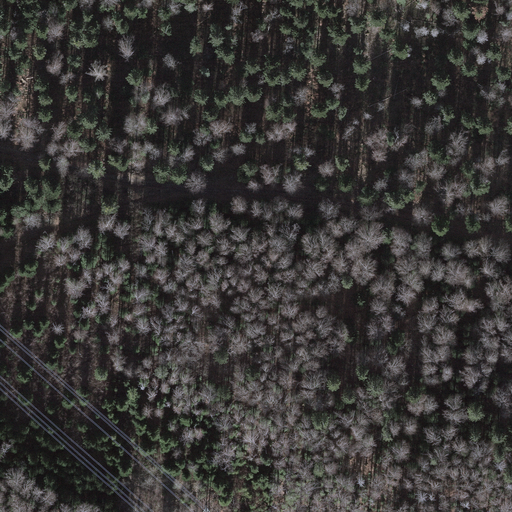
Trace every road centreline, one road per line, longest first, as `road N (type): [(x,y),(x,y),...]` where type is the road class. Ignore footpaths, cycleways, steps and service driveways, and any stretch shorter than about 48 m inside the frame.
road 1 (track): [(511,240),(318,195),(183,187),(0,147)]
road 2 (track): [(0,239),(183,187)]
